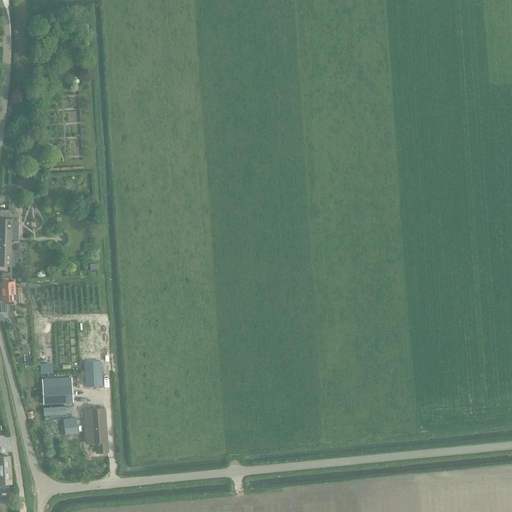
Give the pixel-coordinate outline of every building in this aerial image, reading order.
[(18,242),(18,220),(13,219),(14,210),(0,210),(0,211),(0,265),(15,266),(15,242),(18,242)] [(14,281),(0,282),(1,301),(3,301),(3,306),(1,306),(1,313),(7,312),(7,304),(15,303),(23,303),(22,287),(14,288),(14,281)] [(71,386),(43,387),(44,404),(73,402),(71,386)] [(96,453),(108,452),(105,409),(86,410),(88,444),(96,443),(96,453)] [(76,418),(64,419),(65,428),(77,427),(76,418)] [(0,489),(8,489),(8,483),(10,483),(9,457),(0,457),(0,489)]
